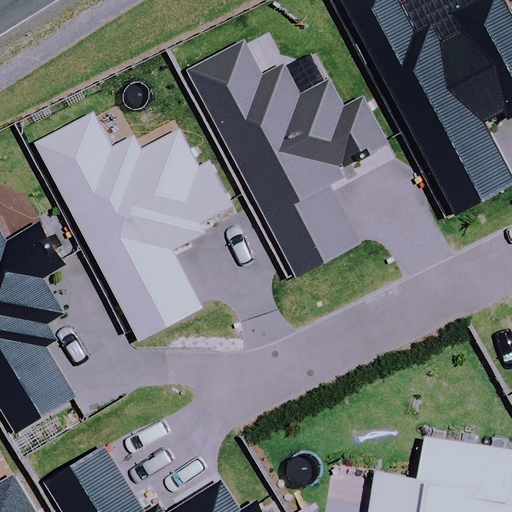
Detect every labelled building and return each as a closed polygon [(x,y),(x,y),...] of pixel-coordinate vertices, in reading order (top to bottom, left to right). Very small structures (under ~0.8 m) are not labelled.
[(409,0),(351,0),(463,210),(511,183),(511,153),(492,117),(510,107),(511,110),(511,0),(468,0),(457,6),(466,25),(447,34),(438,16),(422,26),(409,0)] [(252,34),(193,64),(302,273),(368,238),(338,180),(353,174),(348,164),(397,139),(369,90),(349,99),(335,72),(306,89),(291,57),(269,69),(252,34)] [(101,107),(42,137),(145,336),(211,302),(178,243),(213,228),(207,217),(238,202),(216,155),(205,161),(187,124),(148,143),(142,131),(118,143),(101,107)] [(0,392),(23,430),(84,390),(53,341),(65,334),(55,318),(71,308),(52,273),(73,261),(46,214),(13,232),(0,213),(0,392)] [(511,511),(511,448),(427,437),(422,479),(377,473),(371,511),(511,511)] [(274,511),(262,493),(247,505),(229,474),(171,508),(165,497),(152,506),(111,439),(49,477),(70,511),(274,511)] [(0,482),(0,511),(45,511),(19,470),(0,482)]
